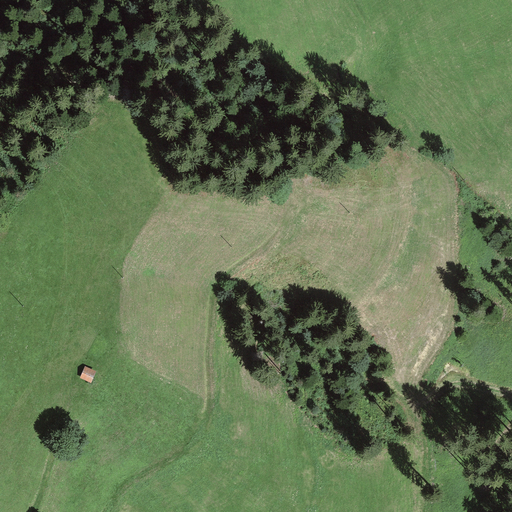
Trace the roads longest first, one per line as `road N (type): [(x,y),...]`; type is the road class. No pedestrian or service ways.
road 1 (track): [(106,511),(130,482),(192,446),(203,430),(221,280),(265,246),(294,208),(296,178)]
road 2 (track): [(34,511),(69,384)]
